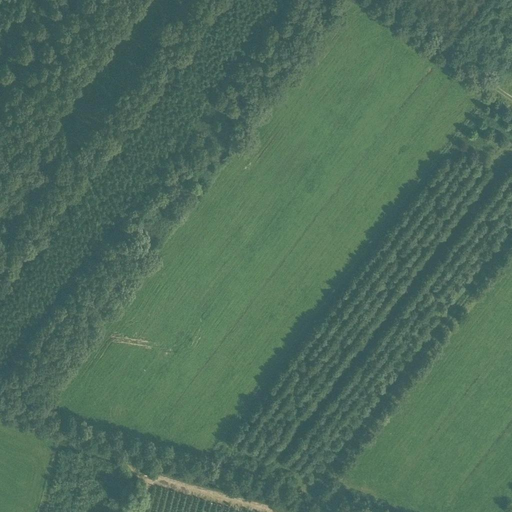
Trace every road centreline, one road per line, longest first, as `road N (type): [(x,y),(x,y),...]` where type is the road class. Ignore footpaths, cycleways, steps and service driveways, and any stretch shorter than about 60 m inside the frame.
road 1 (track): [(0,407),(354,511)]
road 2 (track): [(299,496),(511,225)]
road 3 (track): [(284,511),(160,477),(144,485),(137,511)]
road 4 (track): [(511,99),(385,0)]
